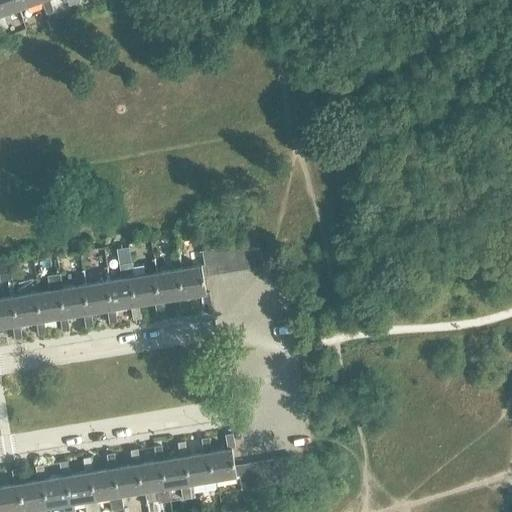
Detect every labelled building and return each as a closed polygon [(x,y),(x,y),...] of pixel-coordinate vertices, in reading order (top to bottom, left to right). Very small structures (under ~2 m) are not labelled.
[(0,0),(0,14),(1,16),(23,8),(20,0),(0,0)] [(44,0),(41,1),(46,13),(54,10),(50,0),(44,0)] [(251,268),(263,266),(259,242),(247,244),(251,268)] [(247,244),(236,245),(240,270),(251,268),(247,244)] [(240,270),(236,245),(225,247),(229,271),(240,270)] [(225,247),(214,249),(218,273),(229,271),(225,247)] [(218,273),(214,249),(203,251),(207,275),(218,273)] [(182,297),(185,297),(202,294),(204,308),(212,307),(210,292),(206,293),(203,276),(207,275),(203,251),(194,252),(197,266),(177,269),(182,297)] [(121,279),(106,281),(111,309),(114,309),(130,306),(133,320),(141,319),(138,305),(134,305),(130,277),(134,277),(131,263),(119,265),(121,279)] [(177,269),(153,273),(158,302),(162,301),(178,298),(180,312),(188,311),(185,297),(182,297),(177,269)] [(153,273),(134,277),(130,277),(134,305),(138,305),(154,302),(157,316),(164,315),(162,301),(158,302),(153,273)] [(49,291),(35,293),(40,321),(43,320),(59,317),(62,332),(69,331),(67,316),(63,317),(59,289),(62,288),(60,274),(47,277),(49,291)] [(106,281),(82,285),(87,313),(90,313),(107,310),(109,324),(116,323),(114,309),(111,309),(106,281)] [(82,285),(62,288),(59,289),(63,317),(67,316),(83,313),(86,328),(93,327),(90,313),(87,313),(82,285)] [(35,293),(11,297),(16,325),(20,324),(36,322),(38,336),(45,335),(43,320),(40,321),(35,293)] [(11,297),(0,298),(0,327),(12,326),(14,340),(22,338),(20,324),(16,325),(11,297)] [(234,433),(233,433),(225,435),(228,448),(212,451),(208,452),(212,481),(240,476),(239,466),(235,466),(232,448),(236,448),(234,433)] [(193,484),(212,481),(208,452),(212,451),(210,437),(202,438),(204,453),(188,455),(184,456),(189,484),(193,484)] [(195,497),(193,484),(189,484),(184,456),(188,455),(185,441),(177,442),(180,457),(164,459),(160,460),(165,488),(169,488),(181,486),(183,499),(195,497)] [(172,501),(169,488),(165,488),(160,460),(164,459),(162,445),(154,446),(157,460),(141,463),(137,464),(141,492),(161,489),(163,502),(172,501)] [(122,496),(141,492),(137,464),(141,463),(138,449),(131,450),(133,464),(117,467),(113,467),(118,496),(122,496)] [(124,509),(122,496),(118,496),(113,467),(117,467),(114,453),(107,454),(109,468),(93,471),(89,471),(94,500),(98,499),(108,498),(111,511),(124,509)] [(294,456),(283,458),(287,482),(298,480),(294,456)] [(100,511),(98,499),(94,500),(89,471),(93,471),(91,457),(83,458),(85,472),(69,475),(65,475),(70,504),(85,502),(86,511),(100,511)] [(287,482),(283,458),(272,460),(276,484),(287,482)] [(272,460),(261,462),(265,486),(276,484),(272,460)] [(46,508),(70,504),(65,475),(69,475),(67,461),(59,462),(62,476),(46,479),(42,479),(46,508)] [(265,486),(261,462),(249,464),(254,488),(265,486)] [(239,466),(240,476),(242,490),(254,488),(249,464),(239,466)] [(23,511),(46,508),(42,479),(46,479),(43,465),(35,466),(38,480),(22,483),(18,483),(23,511)] [(0,511),(22,511),(23,511),(18,483),(22,483),(19,469),(12,470),(14,484),(0,486),(0,511)]
